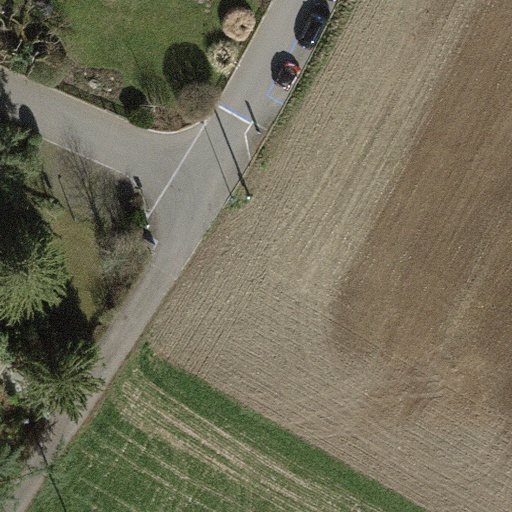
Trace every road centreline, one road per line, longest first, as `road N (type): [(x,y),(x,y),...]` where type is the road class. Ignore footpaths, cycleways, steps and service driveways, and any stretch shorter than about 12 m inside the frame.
road 1 (residential): [(313,0),(218,190),(0,100)]
road 2 (track): [(218,190),(9,511)]
